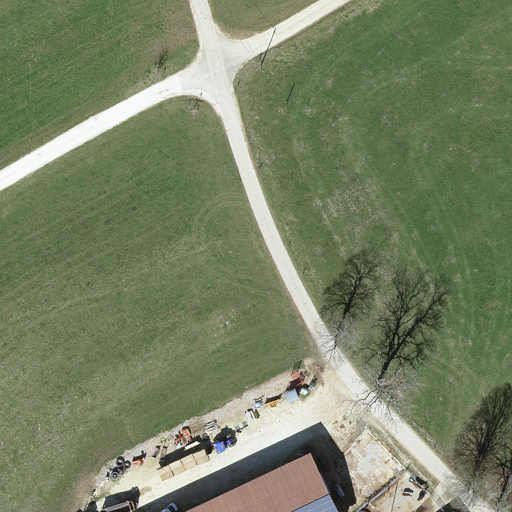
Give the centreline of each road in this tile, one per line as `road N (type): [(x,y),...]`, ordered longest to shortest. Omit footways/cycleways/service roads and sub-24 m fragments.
road 1 (unclassified): [(491,511),(375,406),(307,307),(261,211),(198,0)]
road 2 (track): [(341,0),(274,45),(218,64),(0,179)]
